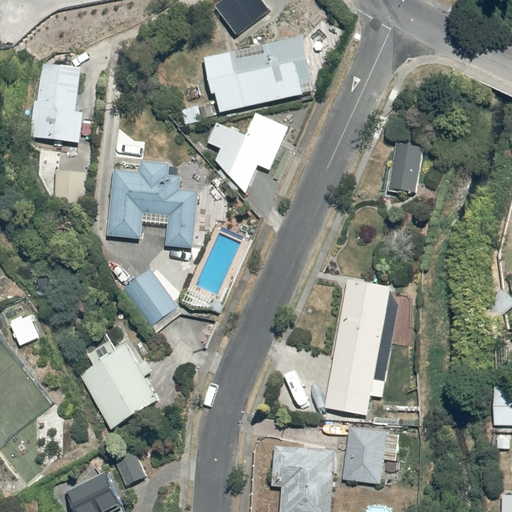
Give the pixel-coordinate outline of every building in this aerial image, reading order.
[(308,36),(207,57),(215,95),(219,94),(224,114),(320,94),(308,36)] [(83,66),(44,64),(41,101),(35,101),(34,125),(36,125),(35,138),(87,141),(89,113),(80,113),(83,66)] [(249,138),(220,125),(212,142),(223,148),(217,162),(250,193),(263,166),(274,171),(294,128),(261,112),(249,138)] [(426,147),(399,144),(393,192),(421,195),(426,147)] [(144,170),(118,168),(113,236),(146,239),(147,223),(170,225),(168,245),(197,247),(202,191),(182,189),(183,177),(174,176),(175,162),(145,160),(144,170)] [(92,172),(59,169),(57,203),(89,205),(92,172)] [(180,309),(154,273),(125,293),(151,330),(180,309)] [(352,281),(328,407),(371,415),(394,289),(352,281)] [(37,313),(16,323),(25,345),(47,336),(37,313)] [(106,329),(83,343),(98,365),(120,352),(106,329)] [(98,365),(82,375),(118,432),(165,403),(129,346),(120,352),(98,365)] [(511,385),(497,386),(498,426),(511,425),(511,385)] [(390,430),(352,426),(346,480),(385,484),(390,430)] [(336,511),(339,453),(278,450),(276,486),(287,487),(285,511),(336,511)] [(148,477),(140,460),(120,469),(128,487),(148,477)] [(110,469),(72,491),(84,511),(108,511),(128,501),(110,469)]
